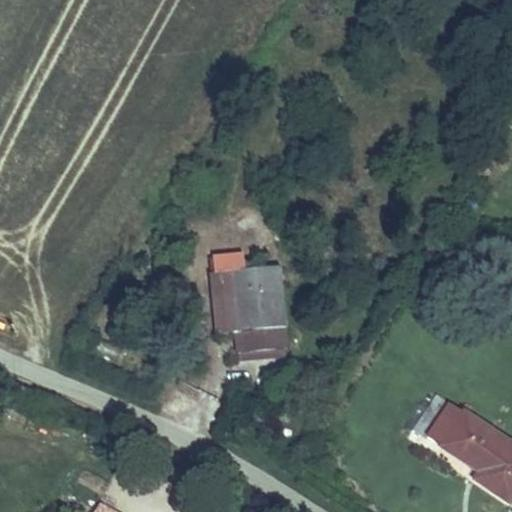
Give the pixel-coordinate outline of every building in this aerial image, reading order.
[(241,252),(210,255),(212,273),(208,273),(211,302),(235,300),(238,331),(232,332),(235,355),(285,350),(287,349),(277,268),(255,269),(243,270),(242,261),(241,252)] [(255,260),(242,261),(243,270),(255,269),(255,260)] [(235,300),(211,302),(214,334),(232,332),(238,331),(235,300)] [(285,350),(235,355),(236,363),(286,358),(285,350)] [(460,412),(447,404),(426,436),(438,445),(436,448),(476,474),(472,482),(509,507),(511,502),(511,442),(463,410),(460,412)] [(114,511),(99,503),(93,511),(114,511)]
